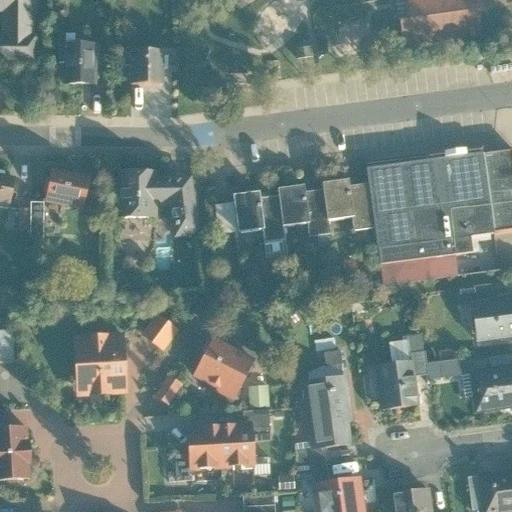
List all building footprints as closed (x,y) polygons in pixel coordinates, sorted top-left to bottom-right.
[(38,0),(0,0),(0,14),(2,14),(2,34),(0,34),(0,64),(39,65),(38,0)] [(402,0),(405,19),(399,19),(402,45),(479,35),(476,14),(484,13),(481,0),(402,0)] [(94,45),(56,45),(55,87),(94,87),(94,45)] [(161,52),(123,52),(123,68),(127,68),(127,87),(162,87),(161,72),(165,72),(165,58),(161,58),(161,52)] [(483,149),(365,163),(368,186),(373,229),(377,264),(472,254),(470,238),(511,233),(511,149),(483,154),(483,149)] [(87,181),(51,173),(43,204),(79,213),(87,181)] [(157,174),(115,174),(115,226),(156,226),(156,208),(167,208),(172,241),(197,236),(190,178),(157,178),(157,174)] [(15,181),(0,177),(0,206),(8,208),(15,181)] [(347,189),(346,182),(322,185),(323,191),(327,222),(351,219),(352,232),(373,229),(368,186),(347,189)] [(323,191),(302,194),(301,189),(277,192),(278,198),(282,229),(306,226),(308,238),(328,236),(327,222),(323,191)] [(278,198),(258,200),(257,195),(231,198),(236,235),(262,232),(263,245),(284,242),(282,229),(278,198)] [(29,231),(29,210),(17,210),(17,231),(29,231)] [(42,210),(29,210),(29,231),(42,231),(42,210)] [(470,304),(491,301),(490,287),(457,291),(458,305),(470,304)] [(475,345),(511,340),(511,298),(491,301),(470,304),(475,345)] [(162,352),(178,330),(156,313),(139,336),(162,352)] [(0,332),(0,366),(13,366),(12,332),(0,332)] [(120,337),(67,341),(71,403),(125,399),(120,337)] [(257,361),(214,337),(190,378),(233,402),(257,361)] [(409,356),(410,365),(412,379),(428,377),(424,354),(409,356)] [(464,361),(437,365),(439,381),(466,377),(464,361)] [(412,379),(410,365),(374,369),(380,414),(416,410),(412,379)] [(511,367),(468,373),(474,417),(511,411),(511,367)] [(168,406),(181,384),(166,375),(154,397),(168,406)] [(341,380),(299,386),(308,452),(322,450),(350,447),(341,380)] [(270,405),(269,385),(250,386),(251,407),(270,405)] [(242,414),(242,428),(251,427),(252,438),(268,437),(267,413),(242,414)] [(242,428),(218,429),(220,473),(253,471),(252,438),(251,427),(242,428)] [(190,474),(220,473),(218,429),(185,430),(186,445),(187,474),(190,474)] [(6,432),(0,432),(0,484),(28,483),(26,431),(6,432)] [(187,474),(186,445),(172,446),(174,484),(190,483),(190,474),(187,474)] [(293,453),(294,470),(325,467),(322,450),(308,452),(293,453)] [(328,487),(325,467),(294,470),(296,484),(313,482),(314,489),(328,487)] [(511,511),(511,472),(476,478),(480,511),(511,511)] [(314,489),(311,489),(313,511),(364,511),(360,482),(328,487),(314,489)] [(429,511),(426,492),(393,497),(395,511),(429,511)] [(240,499),(241,511),(272,511),(272,497),(240,499)]
